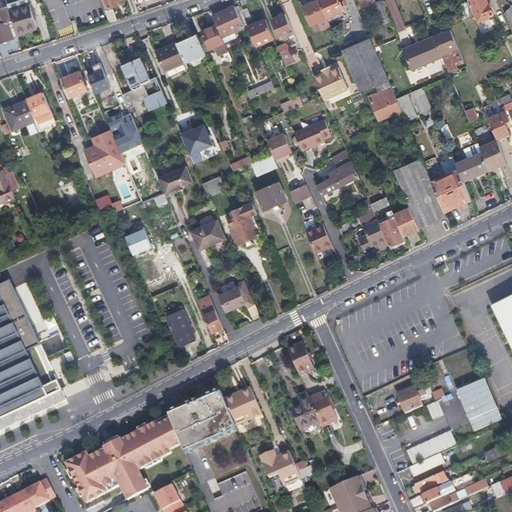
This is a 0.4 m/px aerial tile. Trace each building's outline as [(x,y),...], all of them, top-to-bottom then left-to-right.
[(9,5),(19,37),(39,31),(35,14),(36,13),(32,0),(24,0),(9,4),(9,5)] [(102,0),(109,20),(110,22),(116,20),(111,8),(124,3),(122,0),(102,0)] [(327,18),(320,0),(302,8),(310,25),(319,21),(327,18)] [(340,0),(320,0),(327,18),(349,9),(346,0),(341,2),(340,0)] [(485,0),(472,0),(470,1),(476,16),(479,23),(495,16),(488,1),(486,2),(485,0)] [(392,22),(383,1),(377,4),(386,25),(392,22)] [(0,43),(19,37),(9,5),(0,8),(0,19),(2,25),(0,25),(0,43)] [(235,7),(214,16),(218,26),(223,37),(244,28),(235,7)] [(294,33),(286,15),(273,21),(281,39),(291,35),(294,33)] [(459,17),(448,21),(450,27),(461,23),(459,17)] [(327,18),(319,21),(322,28),(330,25),(327,18)] [(274,39),(266,20),(248,27),(257,47),(274,39)] [(218,56),(229,51),(223,37),(218,26),(202,33),(204,38),(200,39),(206,52),(215,48),(218,56)] [(444,58),(450,74),(458,70),(456,66),(465,62),(451,30),(439,35),(440,38),(436,40),(444,58)] [(294,33),(291,35),(297,50),(301,49),(294,33)] [(198,34),(178,43),(186,64),(207,55),(206,52),(200,39),(198,34)] [(436,40),(435,37),(404,50),(413,71),(444,58),(436,40)] [(369,39),(342,51),(360,93),(377,85),(387,80),(373,48),(372,45),(369,39)] [(186,64),(178,43),(157,52),(167,77),(188,68),(186,64)] [(278,48),(284,62),(293,58),(287,44),(278,48)] [(107,58),(102,46),(95,48),(100,61),(107,58)] [(150,81),(140,58),(122,66),(132,89),(122,93),(123,96),(127,104),(144,97),(150,112),(168,104),(163,90),(149,96),(144,84),(150,81)] [(121,91),(114,74),(111,75),(106,65),(91,71),(97,85),(103,83),(109,97),(121,91)] [(331,72),(340,94),(348,90),(339,69),(332,72),(331,72)] [(81,72),(62,79),(71,98),(88,90),(81,72)] [(314,79),(322,97),(324,100),(340,94),(331,72),(323,75),(314,79)] [(471,78),(455,85),(463,103),(472,99),(475,105),(481,103),(471,78)] [(387,80),(377,85),(380,93),(391,88),(387,80)] [(272,82),(247,93),(250,101),(276,89),(272,82)] [(432,108),(423,87),(413,91),(422,112),(432,108)] [(394,114),(401,111),(399,106),(395,98),(391,88),(380,93),(369,97),(379,121),(394,114)] [(121,91),(109,97),(111,101),(123,96),(122,93),(121,91)] [(43,93),(28,99),(29,101),(37,121),(40,129),(55,122),(43,93)] [(399,106),(401,111),(403,117),(405,120),(415,115),(405,94),(395,98),(399,106)] [(300,95),(281,104),(285,112),(304,103),(300,95)] [(498,102),(498,103),(500,108),(511,103),(511,100),(511,97),(498,102)] [(5,111),(14,130),(37,121),(29,101),(5,111)] [(498,103),(485,109),(498,140),(511,135),(507,123),(503,115),(503,113),(500,108),(498,103)] [(511,109),(511,103),(500,108),(503,113),(511,109)] [(465,108),(472,123),(478,121),(472,105),(465,108)] [(295,134),(303,153),(325,143),(324,140),(331,137),(324,121),(295,134)] [(9,122),(3,124),(5,134),(12,132),(9,122)] [(205,126),(183,136),(188,150),(194,163),(202,160),(199,152),(213,146),(205,126)] [(126,163),(112,130),(97,136),(102,146),(98,148),(94,149),(89,155),(98,175),(126,163)] [(473,142),(469,134),(458,138),(462,147),(473,142)] [(268,142),(274,155),(276,161),(292,154),(284,135),(268,142)] [(484,152),(492,170),(508,163),(498,140),(482,147),(484,152)] [(317,184),(321,193),(358,177),(347,152),(332,158),(337,169),(329,172),(331,177),(328,179),(317,184)] [(464,184),(492,171),(492,170),(484,152),(455,164),(459,173),(464,184)] [(274,155),(260,161),(265,171),(278,165),(276,161),(274,155)] [(242,168),(253,164),(250,157),(239,162),(242,168)] [(435,159),(423,164),(430,178),(438,178),(440,169),(435,159)] [(410,209),(419,230),(447,218),(444,212),(432,184),(430,178),(423,164),(422,160),(394,172),(410,209)] [(186,166),(158,178),(162,186),(166,195),(175,190),(176,192),(184,188),(184,187),(193,183),(186,166)] [(3,171),(0,172),(0,204),(15,199),(3,171)] [(148,180),(144,172),(139,174),(142,182),(148,180)] [(446,178),(458,207),(471,201),(464,184),(459,173),(446,178)] [(220,176),(204,183),(210,196),(226,189),(220,176)] [(444,212),(458,207),(446,178),(432,184),(444,212)] [(264,211),(287,202),(278,183),(256,193),(264,211)] [(113,205),(116,212),(143,201),(136,185),(96,201),(100,211),(113,205)] [(293,199),(295,205),(311,198),(306,185),(290,192),(293,199)] [(156,198),(158,205),(168,202),(165,195),(156,198)] [(250,220),(258,216),(257,214),(250,197),(235,204),(238,211),(234,213),(226,216),(229,222),(227,223),(237,247),(258,239),(250,220)] [(389,205),(386,198),(370,205),(371,207),(373,211),(389,205)] [(381,251),(389,247),(379,225),(373,211),(371,207),(357,213),(366,234),(359,238),(364,250),(378,244),(381,251)] [(403,237),(419,230),(410,209),(394,216),(395,218),(403,237)] [(389,247),(405,240),(403,237),(395,218),(379,225),(389,247)] [(191,231),(200,251),(227,239),(218,220),(191,231)] [(307,231),(317,254),(333,247),(323,225),(317,228),(317,227),(307,231)] [(8,277),(0,281),(0,434),(68,403),(46,357),(68,346),(53,313),(43,318),(26,282),(13,288),(8,277)] [(247,307),(254,304),(243,278),(237,281),(238,284),(217,293),(224,310),(234,306),(245,302),(247,307)] [(162,308),(169,305),(163,291),(156,294),(162,308)] [(208,295),(197,300),(203,315),(215,310),(208,295)] [(511,296),(492,306),(511,346),(511,296)] [(193,336),(182,308),(166,315),(178,342),(186,339),(193,336)] [(203,315),(217,347),(226,342),(220,328),(222,327),(215,310),(203,315)] [(302,341),(287,347),(299,375),(314,369),(302,341)] [(484,378),(457,388),(474,431),(502,419),(484,378)] [(262,413),(249,385),(238,390),(240,394),(226,400),(237,424),(262,413)] [(398,393),(407,413),(424,405),(420,397),(427,394),(425,388),(418,391),(415,386),(398,393)] [(436,400),(450,394),(447,387),(433,392),(436,400)] [(187,410),(202,444),(238,428),(237,424),(226,400),(224,396),(222,390),(188,405),(189,409),(187,410)] [(238,390),(224,396),(226,400),(240,394),(238,390)] [(301,403),(291,407),(301,428),(319,420),(312,404),(309,397),(306,391),(298,394),(301,403)] [(324,398),(321,391),(309,397),(312,404),(319,420),(321,426),(337,420),(327,397),(324,398)] [(439,400),(427,405),(432,420),(445,415),(439,400)] [(176,430),(181,441),(185,451),(202,444),(187,410),(181,412),(179,409),(169,413),(169,414),(170,417),(176,430)] [(169,414),(156,421),(157,423),(170,417),(169,414)] [(156,421),(152,423),(165,453),(172,450),(170,446),(181,441),(176,430),(170,417),(157,423),(156,421)] [(87,502),(88,501),(111,489),(121,484),(125,492),(128,497),(149,486),(139,467),(165,453),(152,423),(106,447),(89,455),(87,451),(75,457),(66,461),(87,502)] [(407,449),(413,463),(458,444),(452,430),(407,449)] [(302,478),(291,454),(279,459),(275,451),(261,457),(269,477),(278,473),(284,486),(302,478)] [(441,453),(410,467),(412,472),(414,477),(445,462),(441,453)] [(221,487),(231,511),(252,511),(262,508),(244,464),(216,476),(221,487)] [(473,477),(471,472),(459,477),(461,483),(473,477)] [(437,473),(416,483),(419,491),(440,481),(437,473)] [(511,486),(511,475),(500,481),(504,490),(511,486)] [(331,489),(340,511),(365,511),(375,508),(371,499),(366,501),(364,496),(362,491),(359,486),(364,483),(361,476),(331,489)] [(41,480),(42,481),(49,496),(43,499),(44,502),(57,496),(47,477),(41,480)] [(430,503),(433,511),(490,485),(487,478),(430,503)] [(49,496),(42,481),(0,501),(0,502),(0,511),(32,511),(37,510),(35,507),(44,502),(43,499),(49,496)] [(422,494),(426,503),(454,490),(451,481),(422,494)] [(170,511),(185,511),(187,511),(181,499),(178,500),(175,494),(178,493),(173,483),(155,493),(163,509),(168,506),(170,511)] [(211,511),(231,511),(221,487),(204,494),(211,511)] [(375,506),(385,504),(382,491),(372,493),(375,506)]
